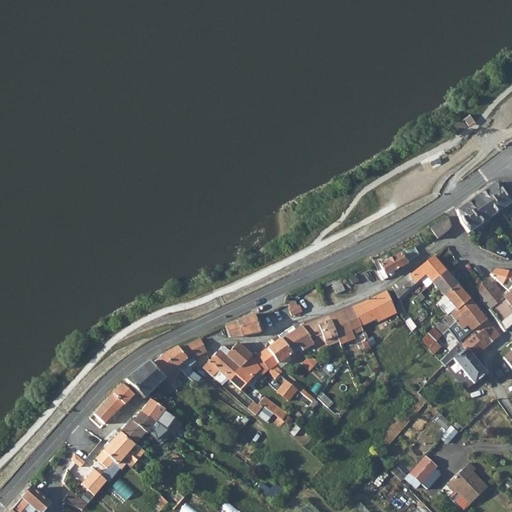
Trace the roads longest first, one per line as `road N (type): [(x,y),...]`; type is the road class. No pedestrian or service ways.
road 1 (secondary): [(444,202),(365,248),(146,350),(66,427)]
road 2 (residential): [(209,348),(277,334),(356,302),(455,233)]
